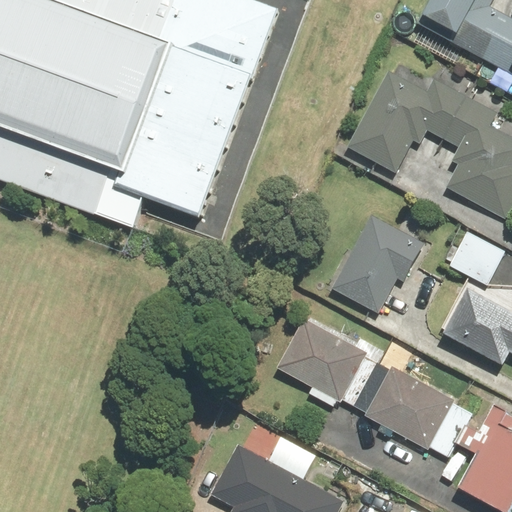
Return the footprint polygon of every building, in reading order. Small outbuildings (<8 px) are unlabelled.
[(0,0),(0,183),(145,236),(155,208),(205,226),(284,9),(260,0),(0,0)] [(444,0),(437,14),(462,27),(457,37),(511,66),(511,13),(497,5),(499,0),(444,0)] [(511,137),(496,129),(504,113),(440,79),(431,95),(394,75),(356,147),(400,170),(424,124),(466,146),(457,163),(464,166),(453,188),(511,219),(511,218),(511,137)] [(432,245),(375,216),(338,287),(384,310),(403,272),(415,278),(432,245)] [(475,235),(456,268),(492,288),(511,255),(475,235)] [(511,304),(476,286),(451,333),(511,365),(511,304)] [(347,406),(349,403),(372,416),(371,419),(435,453),(436,451),(455,460),(462,446),(485,457),(467,491),(508,511),(511,511),(511,410),(503,406),(487,435),(472,427),(478,416),(460,406),(462,402),(398,369),(396,371),(392,368),(383,363),(389,352),(366,340),(364,344),(314,318),(285,373),(318,390),(314,396),(340,409),(342,404),(347,406)] [(347,511),(353,501),(245,442),(219,490),(239,501),(233,511),(234,511),(347,511)]
